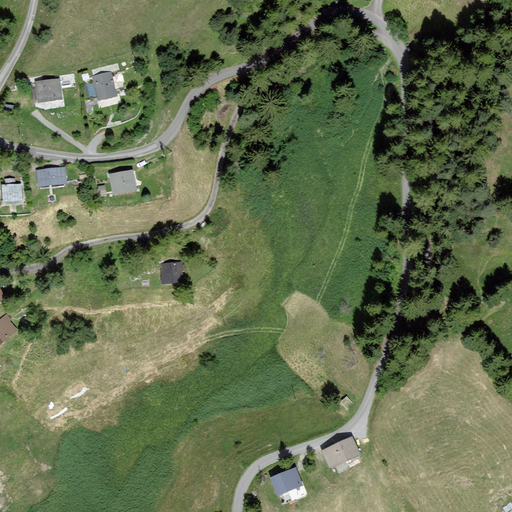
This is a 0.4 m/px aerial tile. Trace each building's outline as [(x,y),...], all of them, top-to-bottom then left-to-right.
[(105,74),(87,77),(91,102),(109,99),(105,74)] [(53,82),(28,84),(30,105),(55,103),(53,82)] [(56,170),(29,172),(30,190),(59,188),(58,175),(56,175),(56,170)] [(125,196),(123,174),(100,176),(102,198),(125,196)] [(0,206),(13,207),(13,187),(9,187),(9,181),(0,180),(0,206)] [(176,287),(176,265),(155,265),(154,287),(176,287)] [(0,341),(13,332),(1,317),(0,317),(0,341)] [(355,455),(347,438),(317,451),(325,469),(355,455)] [(287,489),(281,472),(264,478),(271,495),(287,489)]
